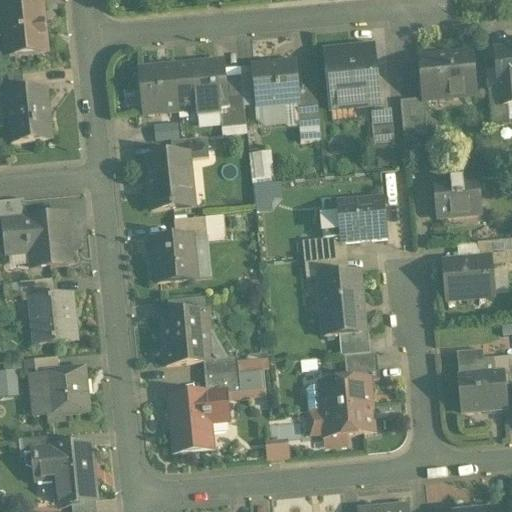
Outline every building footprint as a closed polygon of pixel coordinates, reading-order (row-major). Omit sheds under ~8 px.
[(26,0),(0,0),(0,12),(1,12),(1,11),(27,8),(26,0)] [(27,8),(1,11),(1,12),(6,59),(46,55),(41,7),(27,8)] [(372,51),(324,55),(330,113),(378,108),(372,51)] [(511,51),(496,52),(499,92),(501,108),(506,108),(511,107),(511,51)] [(471,55),(418,61),(422,102),(422,104),(424,104),(475,99),(471,55)] [(222,65),(174,70),(178,114),(219,110),(226,110),(223,79),(222,65)] [(296,90),(294,66),(253,70),(256,109),(296,106),(297,106),(296,90)] [(174,70),(140,73),(140,77),(137,79),(138,91),(142,92),(144,117),(178,114),(174,70)] [(22,75),(0,77),(0,99),(12,98),(12,97),(24,96),(22,75)] [(240,77),(223,79),(226,110),(219,110),(221,132),(245,129),(242,97),(240,77)] [(315,89),(296,90),(297,106),(296,106),(298,126),(319,124),(315,89)] [(499,92),(488,93),(491,129),(508,128),(506,108),(501,108),(499,92)] [(24,96),(12,97),(12,98),(15,124),(9,125),(11,146),(50,142),(45,93),(24,96)] [(422,102),(400,104),(403,140),(427,138),(424,104),(422,104),(422,102)] [(390,113),(370,114),(373,148),(394,146),(390,113)] [(206,141),(170,145),(172,158),(188,156),(188,163),(208,161),(206,141)] [(274,153),(254,154),(256,205),(277,204),(274,153)] [(172,158),(145,161),(150,215),(193,210),(188,163),(188,156),(172,158)] [(494,164),(458,168),(459,183),(477,181),(477,183),(496,181),(494,164)] [(459,183),(433,186),(436,222),(470,219),(469,214),(480,213),(477,183),(477,181),(459,183)] [(382,200),(336,205),(340,241),(341,241),(341,247),(387,243),(382,200)] [(24,203),(0,204),(0,226),(4,226),(4,225),(26,222),(24,203)] [(26,222),(4,225),(4,226),(7,253),(29,250),(31,271),(70,267),(65,218),(26,222)] [(205,221),(173,224),(175,242),(191,240),(191,241),(207,240),(205,221)] [(175,242),(153,244),(155,272),(154,273),(156,286),(195,282),(191,241),(191,240),(175,242)] [(340,241),(302,245),(303,263),(343,259),(341,247),(341,241),(340,241)] [(511,242),(483,246),(484,261),(487,261),(487,263),(511,260),(511,242)] [(343,259),(303,263),(305,282),(318,281),(318,279),(344,277),(343,259)] [(484,261),(443,265),(447,304),(491,300),(487,263),(487,261),(484,261)] [(344,277),(318,279),(318,281),(324,340),(338,339),(364,337),(364,336),(358,275),(344,277)] [(51,282),(20,286),(21,304),(31,303),(53,300),(51,282)] [(53,300),(31,303),(36,347),(75,343),(70,298),(53,300)] [(206,315),(160,319),(165,370),(203,366),(211,365),(211,364),(211,363),(205,364),(202,335),(208,335),(206,315)] [(364,337),(338,339),(340,360),(344,360),(369,357),(369,356),(368,336),(364,336),(364,337)] [(492,363),(483,364),(482,354),(456,356),(458,380),(459,380),(462,417),(506,412),(504,389),(502,376),(500,376),(499,361),(492,362),(492,363)] [(369,357),(344,360),(345,372),(377,369),(376,355),(369,356),(369,357)] [(511,360),(499,361),(500,376),(502,376),(504,389),(511,388),(511,360)] [(58,361),(34,363),(34,370),(35,376),(43,375),(59,373),(58,361)] [(236,362),(211,364),(211,365),(203,366),(204,380),(238,377),(236,362)] [(377,369),(345,372),(346,385),(366,383),(366,384),(379,383),(377,369)] [(59,373),(43,375),(43,379),(47,417),(48,427),(65,425),(64,419),(90,417),(85,371),(59,373)] [(15,374),(0,375),(0,389),(16,388),(15,374)] [(238,377),(204,380),(206,398),(224,396),(224,397),(240,396),(238,377)] [(43,379),(32,381),(35,418),(47,417),(43,379)] [(346,385),(320,387),(320,390),(322,414),(369,410),(369,409),(366,384),(366,383),(346,385)] [(320,390),(309,391),(306,394),(309,415),(322,414),(320,390)] [(206,398),(168,402),(174,456),(212,452),(212,450),(211,450),(209,437),(208,421),(225,419),(225,425),(226,425),(227,425),(224,397),(224,396),(206,398)] [(309,415),(308,416),(311,440),(326,438),(327,441),(373,436),(370,409),(369,409),(369,410),(322,414),(309,415)] [(225,419),(208,421),(209,437),(224,436),(226,432),(226,425),(225,425),(225,419)] [(54,440),(18,443),(20,462),(34,460),(33,454),(55,451),(54,440)] [(55,451),(33,454),(34,460),(36,484),(55,482),(57,508),(95,504),(94,503),(93,503),(89,466),(91,466),(89,448),(55,451)] [(271,448),(271,463),(294,463),(294,448),(271,448)]
